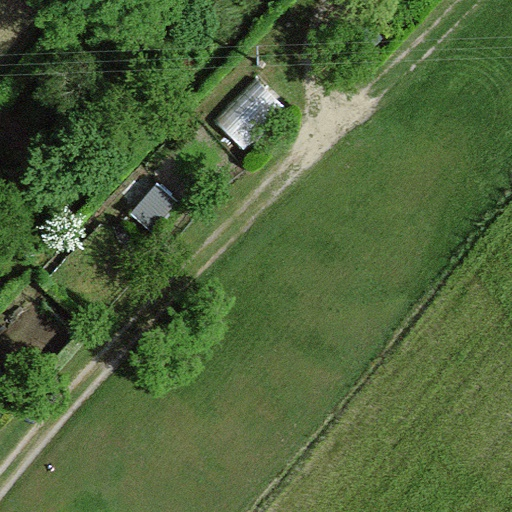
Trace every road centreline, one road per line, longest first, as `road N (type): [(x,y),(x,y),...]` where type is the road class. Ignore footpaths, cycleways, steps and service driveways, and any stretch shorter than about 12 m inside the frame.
road 1 (track): [(454,0),(0,485)]
road 2 (track): [(329,130),(315,52),(335,0)]
